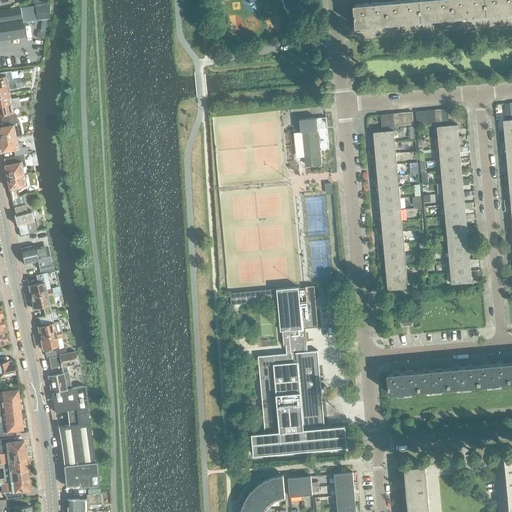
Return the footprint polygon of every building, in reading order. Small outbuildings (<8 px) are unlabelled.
[(402,0),(387,1),(389,23),(422,20),(419,0),(402,0)] [(419,0),(422,20),(455,17),(453,0),(419,0)] [(453,0),(455,17),(487,15),(486,0),(453,0)] [(511,0),(486,0),(487,15),(511,12),(511,0)] [(356,26),(389,23),(387,1),(371,3),(354,4),(356,26)] [(0,40),(25,36),(23,22),(23,21),(42,19),(40,32),(37,32),(36,38),(45,40),(49,18),(49,15),(50,15),(50,4),(0,10),(0,40)] [(0,86),(20,83),(20,79),(15,80),(15,79),(13,79),(11,71),(0,72),(0,76),(0,86)] [(20,83),(0,86),(0,95),(10,94),(9,89),(17,88),(24,87),(23,82),(21,83),(20,83)] [(11,99),(10,94),(0,95),(0,105),(24,101),(30,100),(29,97),(19,99),(19,97),(11,99)] [(25,105),(24,101),(0,105),(0,115),(2,115),(3,120),(17,117),(16,114),(14,115),(13,113),(13,108),(20,106),(25,105)] [(406,112),(407,125),(414,124),(413,111),(406,112)] [(394,126),(393,113),(381,114),(382,127),(383,127),(394,126)] [(17,117),(3,120),(4,127),(0,127),(0,139),(17,136),(14,123),(18,123),(17,117)] [(327,129),(326,117),(300,119),(301,132),(303,132),(306,164),(322,163),(320,150),(329,149),(327,129)] [(446,121),(442,122),(440,122),(441,125),(438,126),(439,137),(459,135),(458,124),(446,125),(446,121)] [(375,143),(395,141),(394,130),(399,130),(399,126),(394,126),(383,127),(384,131),(374,132),(375,143)] [(460,146),(459,135),(439,137),(440,148),(460,146)] [(17,136),(0,139),(0,140),(2,151),(14,149),(15,156),(23,154),(28,154),(27,147),(22,148),(21,142),(18,143),(17,136)] [(376,154),(396,152),(395,141),(375,143),(376,154)] [(441,159),(461,158),(460,146),(440,148),(441,159)] [(377,165),(397,164),(396,152),(376,154),(377,165)] [(23,154),(15,156),(4,158),(5,165),(7,177),(24,174),(23,166),(25,166),(23,154)] [(442,171),(462,169),(461,158),(441,159),(442,171)] [(378,177),(398,175),(397,164),(377,165),(378,177)] [(443,182),(463,180),(462,169),(442,171),(443,182)] [(24,174),(7,177),(9,188),(26,185),(24,174)] [(379,188),(399,186),(398,175),(378,177),(379,188)] [(444,193),(464,191),(463,180),(443,182),(444,193)] [(380,199),(400,197),(399,186),(379,188),(380,199)] [(445,204),(465,203),(464,191),(444,193),(445,204)] [(16,214),(14,215),(15,216),(14,217),(15,221),(17,222),(17,226),(18,225),(20,235),(36,231),(36,228),(38,227),(37,221),(34,221),(31,210),(28,211),(27,207),(28,206),(26,198),(30,196),(28,192),(13,200),(16,214)] [(421,196),(413,197),(414,208),(422,207),(421,196)] [(381,210),(401,209),(400,197),(380,199),(381,210)] [(446,215),(466,214),(465,203),(445,204),(446,215)] [(382,221),(402,220),(401,209),(381,210),(382,221)] [(447,227),(467,225),(466,214),(446,215),(447,227)] [(383,233),(403,231),(402,220),(382,221),(383,233)] [(448,238),(468,236),(467,225),(447,227),(448,238)] [(384,244),(404,242),(403,231),(383,233),(384,244)] [(449,249),(469,248),(468,236),(448,238),(449,249)] [(385,255),(405,254),(404,242),(384,244),(385,255)] [(21,248),(24,265),(38,262),(40,270),(49,268),(44,246),(35,248),(35,245),(21,248)] [(450,260),(470,259),(469,248),(449,249),(450,260)] [(386,266),(406,265),(405,254),(385,255),(386,266)] [(451,272),(471,270),(470,259),(450,260),(451,272)] [(387,278),(407,276),(406,265),(386,266),(387,278)] [(471,270),(451,272),(452,283),(449,283),(449,286),(455,286),(455,283),(472,281),(471,270)] [(31,297),(53,292),(52,288),(46,289),(43,274),(37,275),(39,283),(29,285),(31,297)] [(409,290),(407,276),(387,278),(388,289),(396,288),(396,293),(413,292),(413,289),(409,290)] [(236,293),(230,293),(231,304),(231,305),(235,304),(274,301),(278,300),(279,310),(280,320),(281,331),(282,330),(284,345),(286,345),(287,353),(271,355),(258,356),(258,357),(259,357),(259,365),(260,377),(262,395),(263,404),(265,427),(266,433),(262,433),(252,434),(254,455),(264,454),(303,451),(329,448),(348,447),(346,425),(331,427),(325,427),(325,425),(324,412),(322,398),(322,391),(321,383),(321,381),(320,378),(320,376),(319,365),(318,350),(308,351),(307,343),(307,342),(306,332),(306,328),(314,328),(318,327),(317,310),(316,298),(315,287),(315,286),(305,286),(306,289),(307,301),(300,302),(300,297),(299,287),(298,287),(289,288),(277,289),(256,291),(236,293)] [(53,292),(31,297),(34,308),(43,306),(45,315),(52,314),(50,305),(56,303),(53,292)] [(402,324),(411,324),(410,314),(401,315),(402,324)] [(41,338),(62,333),(61,329),(55,330),(53,322),(38,326),(41,338)] [(3,331),(0,332),(0,344),(9,343),(6,331),(3,331)] [(63,337),(62,333),(41,338),(43,349),(55,347),(57,355),(67,353),(66,347),(60,348),(59,346),(57,338),(63,337)] [(60,355),(62,367),(67,366),(78,364),(75,352),(60,355)] [(0,376),(15,374),(12,360),(0,362),(0,376)] [(478,365),(480,385),(510,382),(508,362),(493,363),(478,365)] [(448,367),(450,388),(480,385),(478,365),(463,366),(448,367)] [(51,392),(71,388),(68,372),(67,366),(62,367),(63,373),(48,376),(51,392)] [(420,390),(450,388),(448,367),(433,369),(418,370),(420,390)] [(420,390),(418,370),(403,371),(388,373),(390,393),(420,390)] [(85,385),(71,388),(51,392),(55,413),(67,410),(69,425),(58,426),(61,440),(62,446),(62,452),(63,460),(64,465),(95,462),(85,385)] [(0,401),(19,400),(17,390),(0,391),(0,396),(0,397),(0,401)] [(19,400),(0,401),(0,411),(20,409),(19,400)] [(21,419),(20,409),(0,411),(0,416),(2,416),(3,421),(21,419)] [(21,419),(3,421),(0,421),(0,425),(3,425),(4,430),(0,431),(0,436),(14,434),(13,430),(22,428),(21,419)] [(0,453),(25,450),(24,440),(15,441),(14,437),(0,438),(0,453)] [(26,460),(25,450),(0,453),(0,458),(2,458),(3,463),(26,460)] [(3,463),(0,462),(0,467),(3,468),(4,472),(27,469),(26,460),(3,463)] [(96,462),(95,462),(64,465),(66,486),(80,485),(81,487),(99,485),(96,462)] [(408,503),(429,501),(426,465),(405,467),(406,485),(408,503)] [(27,469),(4,472),(3,473),(4,478),(3,478),(0,478),(0,482),(2,482),(29,479),(27,469)] [(335,484),(354,483),(353,472),(334,473),(335,484)] [(262,511),(266,504),(274,498),(284,495),(285,495),(283,474),(273,476),(265,480),(257,485),(250,491),(245,499),(242,507),(240,511),(262,511)] [(312,487),(311,482),(311,475),(299,476),(301,495),(312,494),(312,491),(312,487)] [(290,496),(301,495),(299,476),(288,477),(290,496)] [(30,489),(29,479),(2,482),(4,494),(6,496),(7,499),(23,497),(22,490),(30,489)] [(354,483),(335,484),(336,495),(355,494),(354,483)] [(86,511),(88,511),(88,505),(103,505),(101,493),(88,494),(88,499),(67,499),(67,510),(85,511),(84,511),(86,511)] [(355,494),(336,495),(337,506),(356,505),(355,494)] [(408,511),(429,511),(429,501),(408,503),(408,511)]
